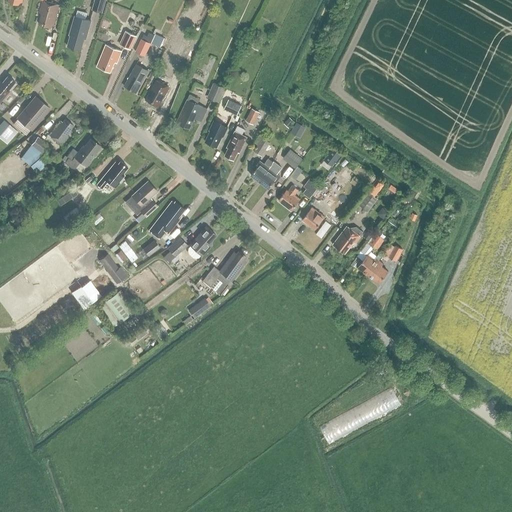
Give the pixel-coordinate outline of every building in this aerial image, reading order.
[(51,26),(54,27),(60,5),(43,0),(39,13),(42,14),(39,25),(50,28),(51,26)] [(94,0),(92,10),(103,13),(106,0),(94,0)] [(84,39),(86,40),(91,21),(75,17),(69,35),(71,36),(68,47),(81,50),(84,39)] [(136,37),(126,32),(120,44),(131,49),(136,37)] [(165,37),(156,34),(151,43),(161,47),(165,37)] [(151,43),(142,39),(136,52),(145,56),(151,43)] [(122,52),(106,45),(97,67),(110,73),(115,63),(117,63),(122,52)] [(150,72),(137,64),(124,86),(135,92),(136,89),(139,90),(150,72)] [(8,90),(15,82),(8,76),(2,83),(1,82),(0,82),(0,102),(10,91),(8,90)] [(170,88),(157,80),(145,100),(156,107),(158,104),(160,105),(170,88)] [(207,98),(219,103),(225,88),(214,84),(207,98)] [(245,99),(232,93),(224,109),(237,116),(245,99)] [(204,117),(207,109),(198,105),(200,100),(190,95),(177,122),(180,123),(179,124),(190,129),(195,119),(197,120),(199,115),(204,117)] [(26,136),(31,130),(50,109),(36,97),(13,124),(26,136)] [(260,112),(252,109),(246,121),(254,125),(260,112)] [(222,137),(223,137),(231,120),(219,114),(215,121),(214,121),(209,131),(210,131),(205,142),(217,148),(222,137)] [(289,118),(284,124),(289,128),(294,122),(289,118)] [(74,126),(65,119),(62,122),(61,121),(49,136),(61,145),(68,136),(66,135),(74,126)] [(18,132),(14,129),(4,120),(0,125),(0,137),(8,145),(18,132)] [(291,133),(300,138),(306,128),(296,122),(291,133)] [(241,151),(247,138),(242,135),(245,129),(238,126),(227,148),(229,149),(225,156),(234,160),(239,150),(241,151)] [(40,151),(44,155),(50,146),(38,137),(24,154),(32,161),(40,151)] [(263,138),(262,139),(259,137),(255,144),(258,145),(254,152),(262,157),(270,143),(263,138)] [(73,149),(67,157),(65,156),(61,161),(65,163),(74,170),(80,162),(87,167),(95,156),(94,155),(101,146),(90,139),(85,146),(84,145),(78,153),(73,149)] [(324,160),(333,167),(342,155),(333,148),(324,160)] [(283,159),(295,169),(303,159),(297,154),(291,150),(283,159)] [(40,163),(44,167),(51,161),(48,157),(40,163)] [(272,165),(273,162),(268,158),(264,164),(260,161),(255,167),(256,169),(251,176),(260,182),(269,169),(272,165)] [(128,167),(120,161),(118,164),(115,162),(97,184),(102,188),(107,182),(115,188),(119,183),(120,184),(124,179),(123,178),(124,175),(122,174),(128,167)] [(298,167),(291,176),(296,180),(303,171),(298,167)] [(275,183),(280,177),(269,169),(260,182),(269,189),(274,182),(275,183)] [(320,185),(310,178),(303,187),(306,189),(303,193),(310,199),(320,185)] [(375,188),(379,191),(385,184),(380,180),(375,187),(375,188)] [(142,213),(146,217),(157,206),(150,199),(157,192),(148,182),(132,196),(143,209),(141,211),(142,213)] [(79,192),(86,198),(93,189),(87,183),(79,192)] [(31,194),(36,196),(40,189),(35,186),(31,194)] [(279,201),(292,211),(300,200),(295,195),(299,190),(293,186),(288,191),(287,190),(279,201)] [(369,193),(375,197),(379,191),(375,188),(375,187),(374,186),(369,193)] [(369,193),(368,192),(359,205),(368,212),(378,199),(375,197),(369,193)] [(175,203),(174,204),(172,202),(150,231),(159,238),(165,231),(168,233),(178,220),(177,219),(184,210),(175,203)] [(82,214),(76,208),(63,218),(69,225),(82,214)] [(302,220),(315,230),(325,218),(312,208),(302,220)] [(142,213),(137,218),(140,222),(146,217),(142,213)] [(396,220),(400,224),(405,217),(400,214),(396,220)] [(349,228),(347,226),(333,245),(345,254),(354,242),(355,243),(364,232),(356,227),(349,228)] [(208,228),(206,227),(191,243),(189,245),(190,246),(189,247),(188,248),(188,249),(188,251),(188,252),(188,253),(189,254),(189,255),(190,255),(190,256),(191,256),(192,257),(193,257),(194,258),(195,258),(196,258),(198,258),(200,256),(200,255),(202,256),(203,255),(211,246),(208,244),(216,236),(208,228)] [(364,237),(369,241),(373,235),(368,231),(364,237)] [(377,250),(385,240),(376,234),(362,252),(367,256),(358,267),(369,276),(379,261),(375,258),(377,256),(371,252),(367,256),(373,247),(377,250)] [(134,240),(129,235),(124,239),(128,245),(134,240)] [(188,246),(180,237),(167,248),(170,251),(163,257),(168,262),(174,257),(175,257),(188,246)] [(160,247),(154,240),(143,249),(148,257),(160,247)] [(138,258),(125,241),(118,246),(131,263),(138,258)] [(115,254),(122,262),(127,258),(121,250),(117,244),(110,249),(115,255),(115,254)] [(395,247),(390,244),(382,258),(387,261),(389,257),(396,261),(403,249),(396,245),(395,247)] [(210,288),(216,292),(223,283),(226,285),(230,280),(232,281),(239,272),(238,271),(245,261),(244,260),(246,257),(238,251),(236,254),(234,252),(220,271),(214,267),(202,281),(210,288)] [(120,267),(119,268),(108,254),(99,261),(116,283),(127,275),(120,267)] [(379,284),(388,272),(381,267),(383,264),(379,261),(369,276),(379,284)] [(216,292),(221,296),(228,287),(226,285),(223,283),(216,292)] [(104,302),(120,322),(133,313),(117,292),(104,302)] [(211,306),(204,298),(188,310),(194,318),(211,306)] [(117,319),(104,302),(97,308),(110,324),(117,319)] [(152,329),(160,340),(168,334),(160,323),(152,329)]
